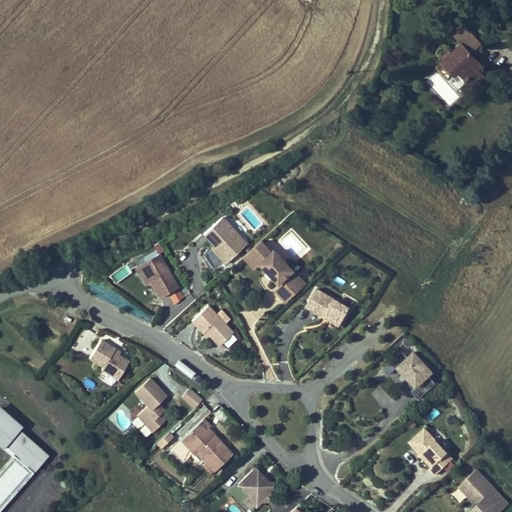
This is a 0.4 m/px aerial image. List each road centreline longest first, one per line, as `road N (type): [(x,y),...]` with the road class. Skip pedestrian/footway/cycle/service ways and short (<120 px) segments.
road 1 (track): [(379,0),(373,45),(336,111),(280,150),(49,273)]
road 2 (residential): [(49,273),(68,295),(155,338),(225,388)]
road 3 (residential): [(225,388),(291,462),(316,478)]
